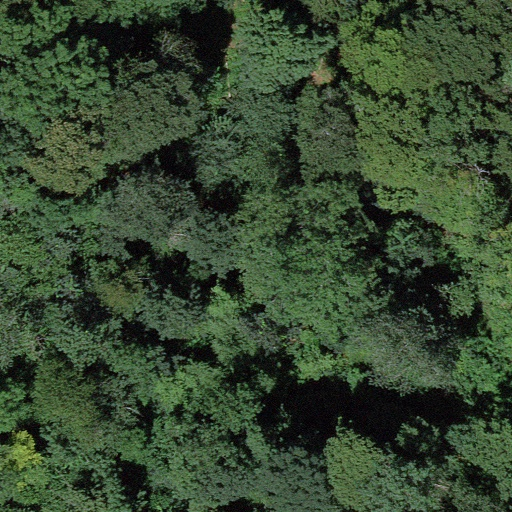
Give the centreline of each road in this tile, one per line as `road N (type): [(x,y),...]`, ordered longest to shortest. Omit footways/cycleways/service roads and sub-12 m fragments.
road 1 (track): [(0,139),(49,64),(154,26),(219,20),(359,125),(511,390)]
road 2 (track): [(355,0),(465,18),(511,55)]
